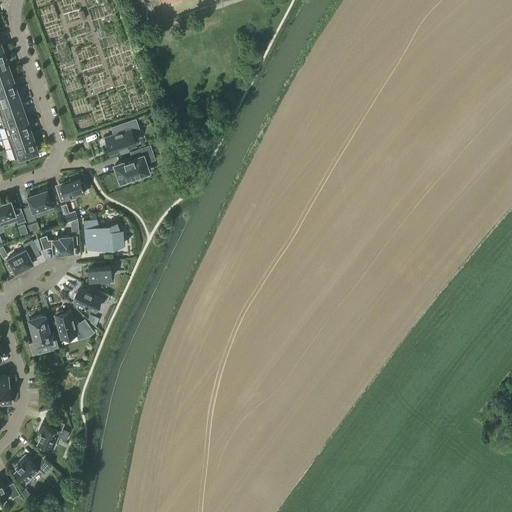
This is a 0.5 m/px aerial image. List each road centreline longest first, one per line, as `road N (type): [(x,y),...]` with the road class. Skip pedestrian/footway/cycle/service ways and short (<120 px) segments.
road 1 (residential): [(18,0),(18,34),(59,151),(50,171),(0,189)]
road 2 (residential): [(0,448),(17,424),(23,394),(0,311)]
